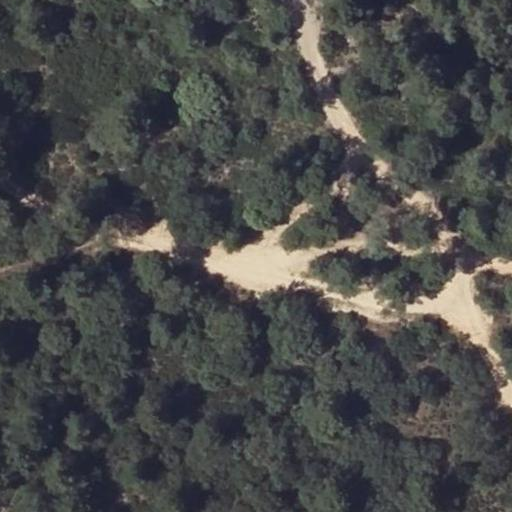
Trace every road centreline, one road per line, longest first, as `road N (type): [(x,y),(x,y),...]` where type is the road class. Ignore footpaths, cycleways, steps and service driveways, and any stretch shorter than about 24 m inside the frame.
road 1 (track): [(511,267),(404,255),(261,259),(150,248),(0,179)]
road 2 (track): [(511,408),(471,323),(461,261),(440,217),(364,154),(323,87),(290,0)]
